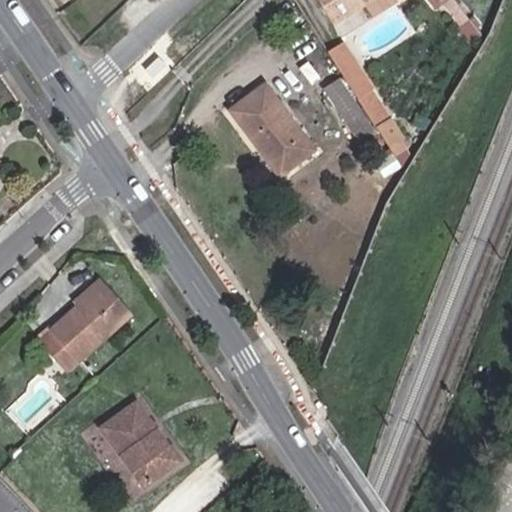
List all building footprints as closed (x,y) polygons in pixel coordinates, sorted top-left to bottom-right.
[(318,0),(333,23),(367,2),(370,0),(396,0),(398,4),(404,0),(318,0)] [(398,4),(396,0),(370,0),(367,2),(376,17),(398,4)] [(450,0),(431,0),(438,9),(450,0)] [(337,24),(345,34),(371,16),(363,6),(337,24)] [(347,44),(330,55),(343,75),(377,128),(399,162),(407,140),(347,44)] [(377,128),(343,75),(325,86),(360,139),(377,128)] [(269,148),(287,171),(315,151),(266,83),(230,108),(263,154),(269,148)] [(280,176),(287,171),(269,148),(263,154),(280,176)] [(76,303),(80,307),(83,311),(106,289),(100,281),(76,303)] [(83,311),(80,307),(54,330),(81,361),(130,317),(106,289),(83,311)] [(184,465),(139,400),(100,427),(147,494),(184,465)] [(32,511),(0,478),(0,511),(32,511)]
